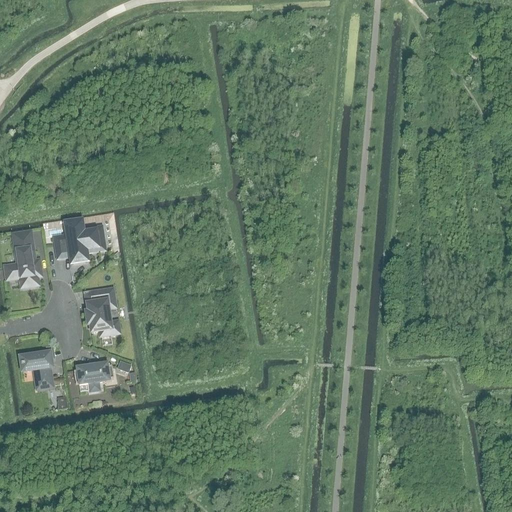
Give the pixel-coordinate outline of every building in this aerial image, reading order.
[(65,236),(52,238),(56,262),(68,261),(69,269),(89,266),(88,256),(106,254),(102,227),(84,230),(83,223),(83,222),(63,225),(63,227),(65,236)] [(13,280),(20,279),(21,286),(24,286),(24,288),(35,286),(35,284),(37,284),(36,277),(39,277),(40,277),(38,263),(37,263),(34,264),(30,239),(28,239),(27,235),(16,237),(17,241),(15,241),(18,267),(12,268),(12,269),(6,270),(7,280),(13,279),(13,280)] [(111,292),(98,294),(100,305),(87,307),(88,314),(86,315),(88,327),(90,327),(91,335),(92,335),(100,333),(100,338),(101,338),(118,335),(119,335),(117,324),(116,324),(110,325),(107,307),(114,306),(112,292),(111,292)] [(37,390),(52,388),(49,370),(51,369),(50,359),(52,359),(51,353),(29,356),(30,359),(20,360),(22,374),(34,372),(37,390)] [(121,364),(119,370),(128,373),(130,367),(121,364)] [(77,373),(74,373),(74,376),(75,383),(75,386),(78,385),(79,387),(85,386),(87,386),(89,395),(101,393),(99,384),(111,382),(111,380),(113,380),(113,377),(112,371),(111,368),(109,368),(109,366),(98,367),(97,368),(97,367),(94,368),(94,367),(90,368),(87,369),(86,369),(76,371),(77,373)] [(58,412),(68,410),(66,399),(57,400),(58,412)]
